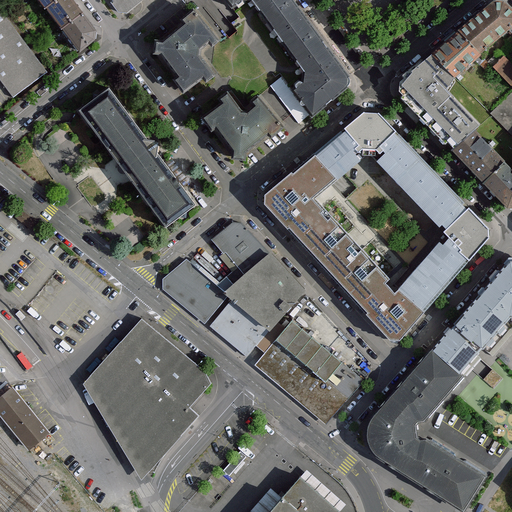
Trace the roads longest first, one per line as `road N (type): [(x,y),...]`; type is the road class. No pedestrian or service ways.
road 1 (residential): [(236,198),(371,89),(511,231)]
road 2 (residential): [(236,198),(393,367)]
road 3 (residential): [(118,40),(236,198)]
road 4 (tertiary): [(0,172),(138,285)]
road 5 (residential): [(393,367),(511,238)]
road 6 (residential): [(248,378),(174,463),(156,511)]
road 7 (residential): [(0,137),(118,40)]
road 8 (tertiary): [(138,285),(248,378)]
road 9 (residential): [(138,285),(236,198)]
